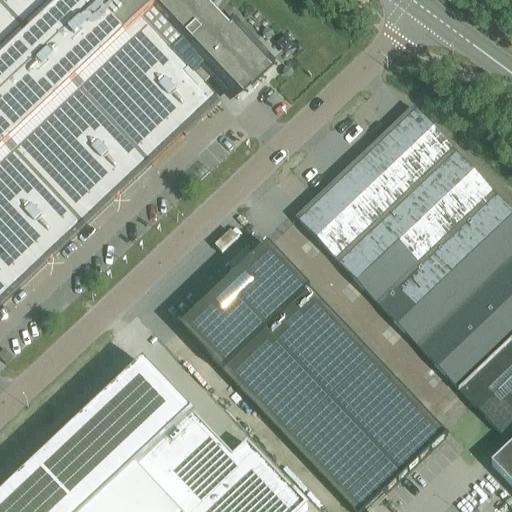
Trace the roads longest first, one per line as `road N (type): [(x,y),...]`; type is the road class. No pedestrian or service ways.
road 1 (unclassified): [(0,424),(421,8)]
road 2 (unknown): [(0,319),(185,139),(212,145),(252,180)]
